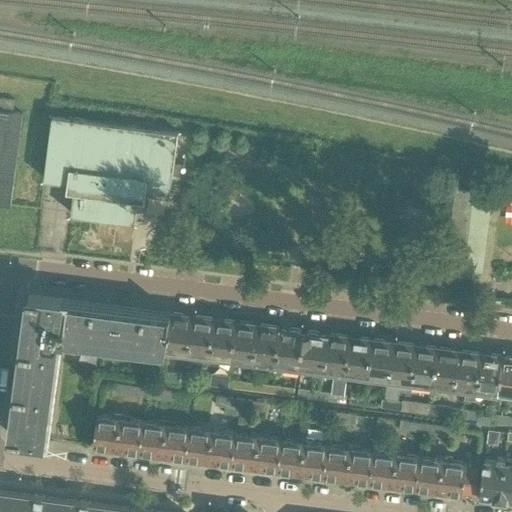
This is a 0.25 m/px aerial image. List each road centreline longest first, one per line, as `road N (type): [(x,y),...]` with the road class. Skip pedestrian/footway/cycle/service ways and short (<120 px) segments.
road 1 (residential): [(511,331),(10,268)]
road 2 (residential): [(284,494),(0,459)]
road 3 (residential): [(416,511),(284,494)]
